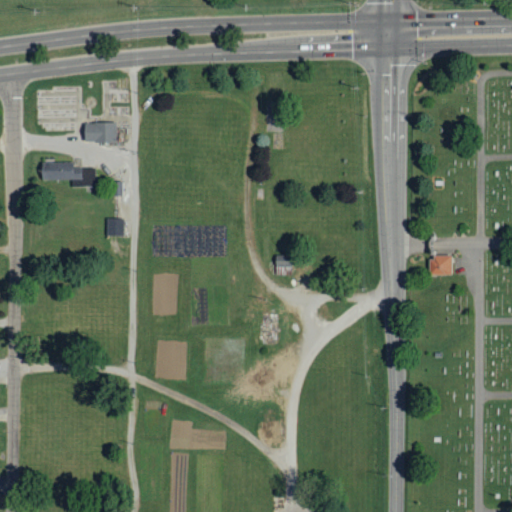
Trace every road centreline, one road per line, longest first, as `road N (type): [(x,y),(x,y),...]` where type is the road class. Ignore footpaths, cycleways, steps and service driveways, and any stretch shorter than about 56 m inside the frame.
road 1 (tertiary): [(396,511),(390,34)]
road 2 (residential): [(12,511),(10,75)]
road 3 (secondary): [(390,34),(331,23),(192,25),(0,46)]
road 4 (secondary): [(10,75),(390,34)]
road 5 (secondary): [(511,31),(390,34)]
